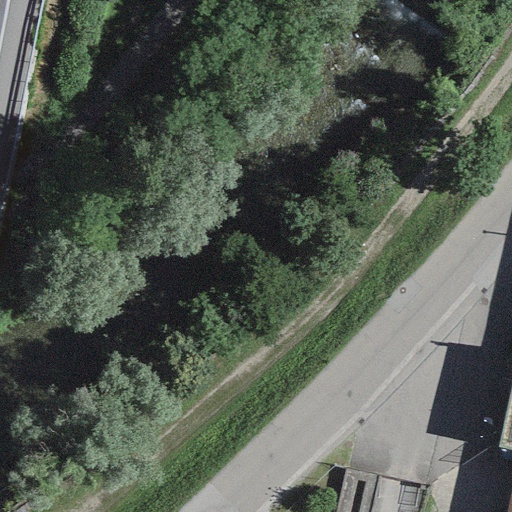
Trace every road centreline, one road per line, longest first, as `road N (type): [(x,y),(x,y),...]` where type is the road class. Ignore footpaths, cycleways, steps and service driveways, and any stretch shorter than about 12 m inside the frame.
road 1 (unclassified): [(511,180),(386,337),(215,511)]
road 2 (track): [(0,186),(51,148),(182,0)]
